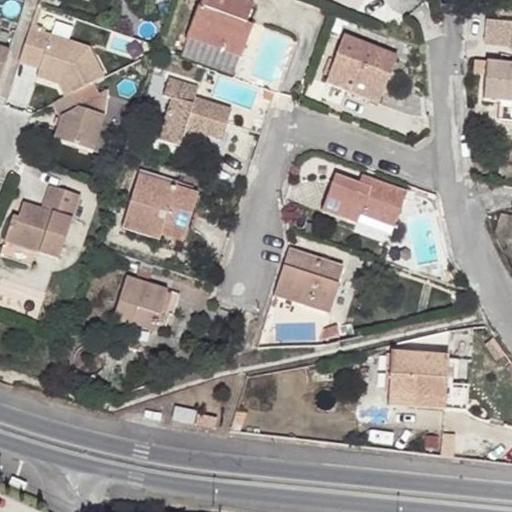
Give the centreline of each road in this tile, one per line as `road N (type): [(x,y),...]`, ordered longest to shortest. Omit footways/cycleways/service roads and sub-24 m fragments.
road 1 (secondary): [(511,497),(240,471),(0,418)]
road 2 (residential): [(253,285),(288,117),(436,168)]
road 3 (secondary): [(78,471),(182,491),(397,511)]
road 4 (residential): [(447,0),(457,24),(436,168)]
